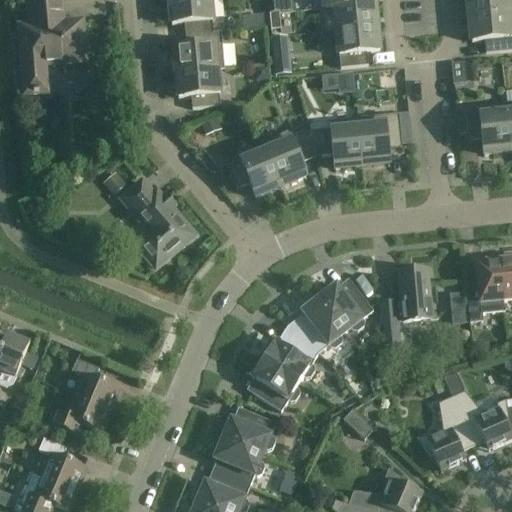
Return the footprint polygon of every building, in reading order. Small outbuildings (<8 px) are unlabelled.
[(27,0),(30,28),(19,29),(25,97),(47,95),(44,67),(85,63),(82,23),(60,25),(59,13),(62,13),(60,0),(27,0)] [(196,0),(169,3),(171,27),(184,26),(185,38),(213,35),(209,0),(196,0)] [(271,0),(268,0),(269,16),(279,15),(277,0),(271,0)] [(323,0),(324,10),(368,5),(367,0),(323,0)] [(466,0),(469,20),(509,16),(507,0),(466,0)] [(376,29),(375,17),(374,5),(368,5),(324,10),(324,12),(334,11),(336,33),(376,29)] [(281,31),(279,15),(269,16),(271,32),(281,31)] [(511,38),(511,39),(509,16),(469,20),(471,45),(484,43),(485,56),(511,53),(511,38)] [(336,33),(340,71),(368,68),(366,55),(379,54),(376,29),(336,33)] [(221,35),(213,35),(185,38),(186,50),(174,51),(176,76),(224,71),(221,35)] [(286,52),(271,54),(274,78),(289,76),(286,52)] [(464,65),(451,66),(453,88),(466,86),(464,65)] [(268,69),(253,70),(255,84),(269,83),(268,69)] [(224,71),(176,76),(178,101),(191,100),(192,112),(220,109),(216,73),(224,73),(224,71)] [(353,77),(337,78),(338,82),(349,92),(354,91),(353,77)] [(511,154),(506,106),(464,110),(468,144),(482,143),(483,157),(511,154)] [(398,117),(402,149),(411,148),(408,116),(398,117)] [(356,121),(361,170),(389,167),(387,152),(402,151),(402,149),(398,117),(356,121)] [(217,121),(201,127),(205,138),(221,132),(217,121)] [(309,134),(316,160),(333,158),(334,172),(361,170),(356,121),(329,124),(330,132),(309,134)] [(262,145),(280,190),(305,180),(300,166),(316,160),(309,134),(290,142),(287,135),(262,145)] [(280,190),(262,145),(261,145),(264,153),(226,168),(236,192),(249,187),(255,200),(280,190)] [(204,152),(196,158),(207,173),(215,167),(204,152)] [(43,171),(35,183),(47,192),(56,180),(43,171)] [(126,188),(116,176),(103,187),(113,199),(126,188)] [(194,238),(156,195),(153,198),(142,185),(121,202),(150,235),(135,247),(155,271),(194,238)] [(511,257),(498,259),(499,264),(503,304),(511,303),(511,257)] [(503,304),(499,264),(498,259),(481,261),(481,266),(475,267),(478,294),(466,295),(467,301),(456,302),(457,314),(468,313),(469,326),(482,325),(481,307),(503,304)] [(432,322),(431,306),(427,272),(397,275),(402,325),(432,322)] [(336,289),(329,294),(325,293),(317,299),(345,336),(351,332),(352,334),(357,335),(363,330),(364,325),(362,323),(373,315),(352,288),(341,296),(336,289)] [(309,305),(308,310),(302,315),(307,322),(292,334),(318,357),(328,349),(330,351),(335,352),(341,347),(341,342),(340,340),(345,336),(317,299),(309,305)] [(399,325),(384,326),(380,327),(382,353),(401,351),(399,325)] [(318,357),(292,334),(282,349),(274,344),(270,351),(266,352),(260,361),(299,386),(303,380),(305,382),(310,381),(314,374),(313,369),(311,368),(318,357)] [(0,388),(6,391),(12,389),(15,381),(29,347),(7,337),(0,353),(0,388)] [(296,392),(299,386),(260,361),(255,369),(256,374),(251,381),(259,386),(252,397),(269,408),(281,415),(288,404),(290,405),(295,404),(299,398),(298,393),(296,392)] [(76,362),(72,373),(81,377),(73,398),(110,414),(119,393),(94,382),(98,371),(76,362)] [(509,425),(505,403),(496,407),(497,411),(482,417),(464,395),(456,377),(444,382),(452,401),(451,401),(473,450),(485,445),(489,445),(492,452),(511,443),(511,440),(505,426),(509,425)] [(441,380),(432,385),(438,398),(447,393),(441,380)] [(101,435),(110,414),(73,398),(64,418),(53,414),(48,426),(72,436),(76,425),(101,435)] [(460,456),(473,450),(451,401),(438,407),(442,434),(427,441),(426,438),(416,442),(430,459),(433,458),(440,475),(461,465),(458,458),(460,456)] [(6,409),(0,423),(0,428),(10,432),(17,413),(6,409)] [(343,423),(364,443),(374,433),(352,413),(343,423)] [(223,432),(219,441),(262,459),(265,453),(267,454),(272,452),(275,445),(273,440),(270,439),(275,427),(244,414),(239,426),(230,423),(227,430),(223,432)] [(48,458),(40,478),(77,493),(86,472),(61,462),(66,451),(43,441),(37,453),(48,458)] [(260,465),(262,459),(219,441),(215,451),(217,455),(214,463),(222,466),(218,478),(249,491),(254,479),(256,480),(261,478),(264,471),(262,466),(260,465)] [(348,507),(359,511),(414,511),(421,495),(404,488),(406,485),(388,472),(384,482),(387,483),(381,499),(353,495),(348,507)] [(29,476),(17,506),(14,511),(48,511),(51,507),(63,511),(69,511),(77,493),(40,478),(39,480),(29,476)] [(197,495),(193,505),(210,511),(246,511),(248,508),(247,504),(244,503),(249,491),(218,478),(213,489),(204,486),(201,493),(197,495)] [(359,511),(348,507),(348,508),(335,503),(331,511),(359,511)]
